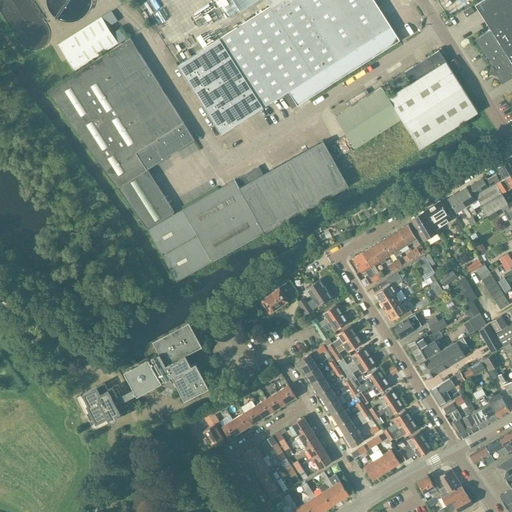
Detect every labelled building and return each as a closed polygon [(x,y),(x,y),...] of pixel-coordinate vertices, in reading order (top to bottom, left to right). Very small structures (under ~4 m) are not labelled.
[(221,134),(284,94),(293,108),(298,105),(400,40),(374,0),(267,0),(272,7),(178,66),(221,134)] [(231,0),(239,11),(256,0),(231,0)] [(490,71),(496,72),(503,82),(511,76),(511,0),(480,0),(475,4),(491,29),(475,39),(492,65),(490,71)] [(471,7),(464,12),(467,17),(475,12),(471,7)] [(75,70),(117,43),(101,17),(59,44),(75,70)] [(174,214),(173,212),(175,211),(147,169),(194,140),(130,39),(48,91),(106,171),(105,171),(118,188),(148,228),(177,281),(212,261),(348,185),(323,141),(263,175),(259,167),(183,209),(174,214)] [(420,148),(477,111),(438,50),(405,71),(412,82),(388,98),(420,148)] [(399,89),(409,82),(404,73),(393,80),(399,89)] [(355,148),(401,119),(381,88),(336,117),(355,148)] [(496,174),(488,179),(491,185),(496,183),(511,173),(511,165),(509,160),(494,169),(496,174)] [(511,173),(496,183),(501,192),(511,185),(511,173)] [(476,181),(482,191),(489,187),(483,178),(476,181)] [(474,208),(481,204),(478,199),(475,195),(482,191),(476,181),(467,187),(458,193),(472,216),(477,213),(474,208)] [(496,183),(491,185),(489,187),(482,191),(475,195),(478,199),(487,215),(508,203),(501,192),(496,183)] [(457,212),(461,209),(471,226),(476,223),(472,216),(458,193),(448,198),(457,212)] [(511,200),(501,207),(509,220),(511,218),(511,200)] [(440,201),(426,210),(431,218),(437,227),(452,218),(446,209),(440,201)] [(423,239),(432,234),(438,231),(433,223),(425,210),(411,219),(423,239)] [(459,234),(464,231),(458,219),(452,222),(459,234)] [(408,223),(398,229),(407,244),(411,241),(414,245),(419,242),(417,238),(408,223)] [(398,229),(389,235),(398,249),(407,244),(398,229)] [(389,235),(380,241),(389,255),(394,252),(395,255),(400,253),(389,235)] [(380,241),(371,246),(380,260),(380,261),(382,264),(386,261),(384,258),(389,255),(380,241)] [(371,246),(361,252),(375,274),(379,271),(374,264),(380,261),(380,260),(371,246)] [(417,247),(411,251),(415,257),(421,253),(417,247)] [(411,251),(406,254),(410,260),(415,257),(411,251)] [(375,274),(361,252),(353,258),(361,272),(364,270),(365,270),(370,277),(375,274)] [(499,258),(503,264),(511,259),(508,253),(499,258)] [(424,255),(418,259),(421,264),(427,260),(424,255)] [(399,259),(393,262),(397,268),(402,265),(399,259)] [(469,274),(476,270),(483,265),(479,259),(465,267),(469,274)] [(505,271),(511,266),(511,260),(511,259),(503,264),(502,264),(505,271)] [(393,262),(388,266),(391,271),(397,268),(393,262)] [(476,270),(479,275),(488,269),(485,264),(483,265),(476,270)] [(488,269),(479,275),(482,280),(491,274),(488,269)] [(375,274),(378,279),(384,276),(381,270),(379,271),(375,274)] [(440,281),(444,286),(457,276),(453,271),(440,281)] [(389,277),(371,288),(375,293),(380,302),(399,290),(395,284),(401,281),(396,272),(389,277)] [(375,274),(370,277),(373,283),(378,279),(375,274)] [(482,280),(485,285),(494,279),(491,274),(482,280)] [(457,281),(462,289),(469,285),(465,276),(457,281)] [(313,297),(308,301),(313,308),(331,296),(319,279),(307,287),(313,297)] [(494,279),(485,285),(488,290),(497,284),(494,279)] [(279,287),(262,298),(270,311),(287,300),(288,300),(295,296),(294,294),(296,292),(291,284),(288,286),(286,282),(279,287)] [(438,284),(432,288),(437,295),(443,291),(438,284)] [(488,290),(491,295),(500,289),(497,284),(488,290)] [(469,302),(473,300),(477,298),(469,285),(462,289),(469,302)] [(500,289),(491,295),(494,299),(503,293),(500,289)] [(399,291),(399,290),(380,302),(386,310),(400,301),(406,298),(400,290),(399,291)] [(494,299),(497,304),(506,298),(503,293),(494,299)] [(297,301),(306,315),(313,311),(304,297),(297,301)] [(497,304),(501,309),(510,304),(506,298),(497,304)] [(463,306),(467,313),(477,307),(473,300),(469,302),(463,306)] [(394,324),(412,313),(409,308),(406,310),(400,301),(386,310),(394,324)] [(324,312),(330,321),(342,313),(336,304),(324,312)] [(467,313),(470,319),(480,313),(477,307),(467,313)] [(348,322),(342,313),(330,321),(336,330),(348,322)] [(470,319),(469,319),(475,330),(477,329),(486,324),(480,313),(470,319)] [(408,318),(394,327),(401,338),(415,330),(422,325),(415,314),(408,319),(408,318)] [(502,315),(489,322),(495,332),(508,325),(502,315)] [(311,320),(317,330),(329,321),(326,317),(320,322),(316,317),(311,320)] [(433,334),(448,324),(444,317),(429,326),(433,334)] [(202,344),(189,320),(155,338),(161,350),(126,369),(136,387),(139,393),(172,375),(184,399),(209,385),(196,361),(191,363),(186,353),(202,344)] [(329,337),(326,331),(333,326),(329,321),(317,330),(323,340),(329,337)] [(489,323),(478,330),(491,353),(503,346),(489,323)] [(511,323),(496,333),(504,346),(511,341),(511,323)] [(327,346),(331,351),(356,334),(350,325),(338,333),(340,337),(327,346)] [(432,336),(429,338),(426,333),(408,343),(414,352),(435,340),(432,336)] [(356,334),(331,351),(337,361),(343,357),(340,352),(347,347),(350,351),(362,343),(356,334)] [(435,340),(414,352),(419,361),(440,349),(435,340)] [(457,341),(419,364),(428,379),(466,356),(457,341)] [(511,346),(510,343),(503,347),(511,362),(511,346)] [(317,349),(320,354),(327,350),(323,345),(317,349)] [(338,362),(345,372),(370,355),(364,346),(352,354),(355,359),(347,364),(343,358),(338,362)] [(299,360),(306,371),(317,364),(310,353),(299,360)] [(500,364),(494,353),(482,360),(489,371),(500,364)] [(345,372),(349,379),(352,382),(357,379),(352,372),(360,367),(363,372),(376,364),(370,355),(345,372)] [(338,366),(333,360),(328,363),(333,369),(338,366)] [(481,362),(471,369),(474,374),(474,375),(485,369),(481,362)] [(306,371),(312,382),(323,375),(317,364),(306,371)] [(342,373),(338,366),(333,369),(337,376),(342,373)] [(352,382),(354,385),(359,392),(384,376),(378,367),(366,375),(369,380),(361,385),(357,379),(352,382)] [(474,374),(471,369),(464,373),(463,372),(463,373),(467,379),(470,377),(474,374)] [(451,378),(455,385),(458,390),(464,386),(461,382),(465,380),(460,372),(451,378)] [(499,377),(504,385),(511,398),(511,379),(510,381),(506,373),(499,377)] [(474,375),(474,374),(470,377),(473,383),(478,380),(474,375)] [(312,382),(319,392),(330,386),(323,375),(312,382)] [(359,392),(358,393),(365,404),(371,400),(367,393),(374,389),(377,393),(390,385),(384,376),(359,392)] [(446,390),(455,385),(451,378),(432,389),(441,403),(451,398),(446,390)] [(344,382),(348,389),(354,385),(352,382),(349,379),(344,382)] [(118,408),(122,406),(120,403),(120,402),(118,397),(117,397),(112,387),(108,389),(105,383),(84,394),(89,405),(88,405),(91,410),(87,412),(91,418),(94,417),(96,421),(108,415),(110,420),(113,420),(117,418),(118,415),(117,412),(119,411),(118,408)] [(288,384),(277,391),(285,403),(296,396),(288,384)] [(359,392),(354,385),(348,389),(353,396),(358,393),(359,392)] [(319,392),(325,403),(336,396),(330,386),(319,392)] [(250,387),(245,390),(248,395),(253,392),(250,387)] [(379,397),(383,403),(378,406),(380,409),(398,397),(392,388),(379,397)] [(277,391),(266,398),(273,410),(285,403),(277,391)] [(489,423),(499,417),(489,399),(488,399),(485,394),(476,399),(480,407),(481,408),(489,423)] [(460,405),(465,402),(460,395),(454,399),(458,406),(460,405)] [(325,403),(332,414),(343,407),(336,396),(325,403)] [(489,399),(499,417),(509,411),(501,396),(495,399),(494,396),(489,399)] [(398,397),(380,409),(378,410),(372,414),(380,426),(384,423),(380,416),(381,415),(381,414),(388,410),(391,414),(404,406),(398,397)] [(266,398),(255,405),(262,417),(273,410),(266,398)] [(228,400),(223,403),(226,408),(231,405),(228,400)] [(365,408),(361,401),(356,404),(360,411),(365,408)] [(453,403),(443,408),(447,414),(456,409),(453,403)] [(481,408),(476,411),(471,403),(467,405),(467,406),(480,428),(489,423),(481,408)] [(255,405),(244,412),(251,424),(262,417),(255,405)] [(369,409),(372,414),(378,410),(374,405),(369,409)] [(205,409),(201,412),(210,426),(203,430),(207,436),(204,438),(209,447),(212,445),(213,446),(224,439),(215,424),(220,422),(210,406),(205,409)] [(462,418),(471,433),(480,428),(467,406),(463,408),(467,415),(462,418)] [(332,414),(339,425),(350,418),(343,407),(332,414)] [(365,408),(360,411),(365,418),(370,415),(365,408)] [(382,430),(386,435),(412,418),(406,410),(393,418),(397,423),(389,428),(388,426),(382,430)] [(471,433),(458,411),(453,414),(457,420),(453,423),(461,438),(471,433)] [(244,412),(233,419),(240,431),(251,424),(244,412)] [(292,424),(299,435),(311,428),(303,416),(292,424)] [(339,425),(345,435),(356,428),(350,418),(339,425)] [(412,418),(386,435),(389,441),(402,432),(405,436),(418,427),(412,418)] [(240,431),(233,419),(221,426),(229,438),(240,431)] [(380,430),(376,425),(369,430),(373,435),(380,430)] [(317,439),(311,428),(299,435),(306,446),(317,439)] [(363,439),(356,428),(345,435),(352,446),(363,439)] [(511,450),(511,446),(510,443),(511,441),(511,429),(500,437),(509,453),(511,450)] [(396,452),(399,456),(425,439),(420,431),(407,439),(409,443),(396,452)] [(376,445),(382,441),(378,435),(372,439),(376,445)] [(500,437),(486,445),(491,453),(496,450),(500,457),(500,458),(509,453),(500,437)] [(324,449),(317,439),(306,446),(312,457),(324,449)] [(370,449),(376,445),(372,439),(366,443),(370,449)] [(425,439),(399,456),(404,462),(416,453),(418,457),(431,448),(425,439)] [(368,450),(364,444),(357,449),(361,455),(368,450)] [(475,463),(491,453),(486,445),(470,454),(475,463)] [(244,453),(251,465),(263,457),(256,446),(244,453)] [(331,461),(324,449),(312,457),(320,468),(331,461)] [(391,449),(382,454),(390,467),(399,462),(391,449)] [(382,454),(373,460),(382,473),(390,467),(382,454)] [(511,456),(497,466),(511,488),(500,495),(510,511),(511,510),(511,456)] [(251,465),(258,476),(270,468),(263,457),(251,465)] [(382,473),(373,460),(364,466),(372,479),(382,473)] [(294,469),(291,464),(286,467),(289,472),(294,469)] [(258,476),(265,487),(277,479),(270,468),(258,476)] [(442,493),(437,496),(439,499),(442,497),(462,486),(452,469),(439,476),(444,486),(439,489),(442,493)] [(319,474),(324,482),(329,479),(324,471),(319,474)] [(335,473),(329,478),(329,479),(333,485),(331,486),(340,500),(349,494),(340,480),(335,473)] [(435,497),(437,496),(442,493),(439,489),(436,483),(434,484),(429,475),(417,482),(423,492),(430,488),(435,497)] [(284,491),(277,479),(265,487),(272,498),(284,491)] [(328,488),(331,486),(333,485),(329,479),(324,482),(328,488)] [(307,492),(311,489),(306,482),(302,485),(307,492)] [(322,492),(331,506),(340,500),(331,486),(328,488),(322,492)] [(473,503),(462,486),(442,497),(447,505),(439,510),(440,511),(447,511),(456,508),(458,511),(473,503)] [(311,499),(313,497),(315,496),(311,489),(307,492),(311,499)] [(315,496),(313,497),(322,511),(331,506),(322,492),(315,496)] [(289,504),(293,501),(289,493),(284,496),(289,504)] [(310,511),(320,511),(322,511),(313,497),(311,499),(304,503),(310,511)] [(289,504),(293,510),(296,509),(298,507),(293,501),(289,504)] [(298,507),(296,509),(297,511),(310,511),(304,503),(298,507)]
